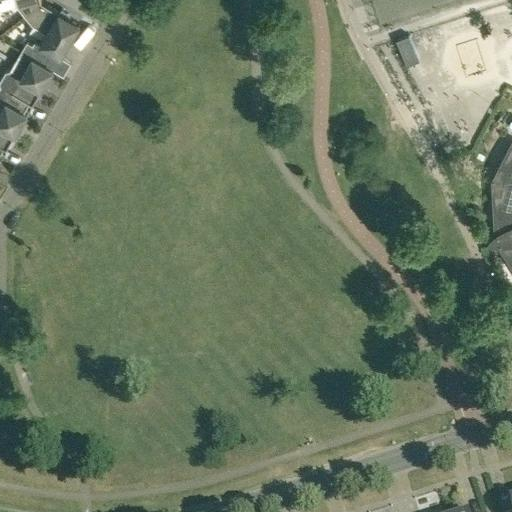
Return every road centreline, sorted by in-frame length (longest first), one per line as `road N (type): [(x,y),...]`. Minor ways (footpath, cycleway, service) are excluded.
road 1 (residential): [(231,511),(511,424)]
road 2 (residential): [(0,220),(116,30),(107,13),(83,0)]
